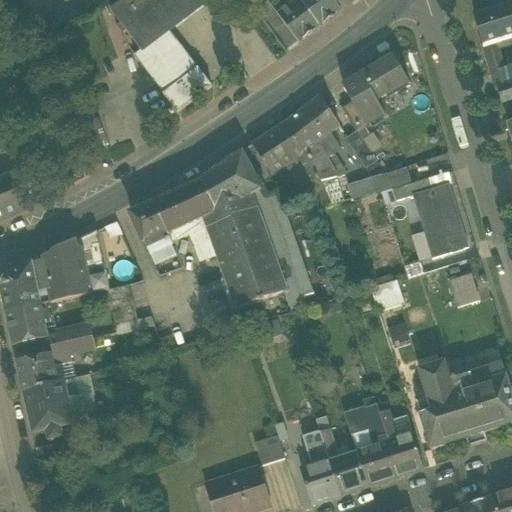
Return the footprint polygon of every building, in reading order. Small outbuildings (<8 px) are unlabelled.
[(126,32),(141,52),(143,53),(170,32),(212,0),(125,0),(111,11),(120,24),(126,32)] [(273,32),(282,25),(267,4),(263,0),(253,0),(251,2),(267,24),(273,32)] [(271,0),(268,3),(267,4),(282,25),(298,46),(300,45),(321,29),(299,0),(298,0),(271,0)] [(299,0),(321,29),(341,13),(331,0),(299,0)] [(511,5),(480,16),(490,47),(511,39),(511,5)] [(273,32),(288,52),(299,44),(278,16),(267,24),(273,32)] [(122,35),(126,32),(120,24),(116,27),(122,35)] [(198,69),(170,32),(143,53),(141,52),(135,57),(164,95),(163,95),(177,113),(212,87),(198,69)] [(486,48),(494,75),(509,71),(508,68),(502,48),(511,45),(511,39),(490,47),(486,48)] [(352,104),(366,127),(380,118),(373,104),(377,102),(387,96),(386,95),(407,83),(409,87),(410,86),(394,57),(357,79),(366,95),(352,104)] [(511,85),(511,82),(509,71),(494,75),(498,90),(511,85)] [(366,95),(357,79),(343,87),(352,104),(366,95)] [(499,92),(502,105),(511,102),(511,85),(498,90),(498,92),(499,92)] [(321,97),(286,125),(305,155),(317,145),(331,134),(340,127),(321,97)] [(373,104),(380,118),(385,115),(377,102),(373,104)] [(342,110),(356,133),(357,132),(366,127),(352,104),(342,110)] [(272,177),(300,158),(305,155),(286,125),(252,147),(272,177)] [(363,141),(357,132),(356,133),(346,139),(366,169),(377,162),(372,155),(363,141)] [(331,134),(317,145),(327,160),(333,156),(342,151),(331,134)] [(374,134),(363,141),(372,155),(383,148),(374,134)] [(305,155),(320,177),(323,182),(346,175),(333,156),(327,160),(317,145),(305,155)] [(243,154),(260,185),(268,180),(272,177),(252,147),(243,154)] [(202,181),(217,213),(254,196),(263,192),(264,191),(260,185),(243,154),(225,165),(202,181)] [(320,177),(305,155),(300,158),(302,163),(298,165),(310,183),(320,177)] [(386,175),(377,162),(366,169),(373,179),(386,175)] [(373,179),(372,179),(376,193),(376,194),(408,185),(404,170),(386,175),(373,179)] [(19,172),(0,179),(0,221),(31,208),(31,206),(30,206),(19,172)] [(449,174),(428,180),(432,192),(450,186),(453,186),(449,174)] [(346,175),(323,182),(326,186),(332,206),(353,200),(348,186),(346,175)] [(326,186),(323,182),(320,177),(310,183),(309,184),(315,193),(326,186)] [(348,186),(353,200),(376,193),(372,179),(348,186)] [(278,193),(268,180),(260,185),(264,191),(263,192),(266,199),(278,193)] [(428,180),(394,191),(397,202),(414,197),(432,192),(428,180)] [(168,236),(169,236),(203,220),(217,213),(202,181),(153,204),(154,205),(168,236)] [(433,258),(433,260),(469,249),(450,186),(432,192),(414,197),(415,202),(421,220),(425,234),(433,258)] [(288,293),(285,294),(291,311),(306,307),(303,299),(314,295),(287,215),(286,215),(278,193),(266,199),(263,192),(254,196),(288,293)] [(203,220),(217,257),(236,312),(285,294),(288,293),(254,196),(217,213),(203,220)] [(421,220),(415,202),(403,206),(409,224),(421,220)] [(131,216),(147,250),(171,240),(169,236),(168,236),(154,205),(131,216)] [(191,236),(200,263),(217,257),(203,220),(169,236),(171,240),(172,244),(191,236)] [(97,233),(86,238),(87,246),(99,243),(97,233)] [(419,262),(433,258),(425,234),(411,237),(419,262)] [(86,238),(75,244),(53,254),(43,259),(43,261),(44,262),(33,265),(42,307),(47,305),(107,292),(110,291),(99,243),(87,246),(86,238)] [(172,244),(171,240),(147,250),(150,256),(173,245),(172,244)] [(53,253),(53,254),(75,244),(74,243),(53,253)] [(173,245),(150,256),(155,268),(178,257),(173,245)] [(422,263),(404,268),(407,280),(426,275),(422,263)] [(6,314),(42,307),(33,265),(33,264),(5,278),(2,285),(1,288),(6,314)] [(449,283),(458,309),(480,302),(471,276),(449,283)] [(371,290),(377,312),(404,304),(397,282),(371,290)] [(107,292),(115,327),(138,322),(130,287),(110,291),(107,292)] [(47,305),(42,307),(47,330),(53,328),(47,305)] [(50,343),(47,330),(42,307),(6,314),(14,351),(50,343)] [(138,322),(115,327),(117,334),(155,325),(152,318),(138,322)] [(279,320),(265,325),(270,340),(284,335),(279,320)] [(411,346),(404,324),(387,329),(394,351),(411,346)] [(54,336),(56,347),(90,339),(88,328),(54,336)] [(90,339),(56,347),(59,359),(72,356),(92,351),(90,339)] [(53,360),(59,359),(56,347),(51,348),(53,356),(53,360)] [(17,364),(24,393),(59,385),(53,360),(53,356),(17,364)] [(59,359),(53,360),(59,385),(66,383),(77,380),(72,356),(59,359)] [(421,417),(431,451),(466,440),(485,434),(511,425),(511,395),(503,366),(451,382),(445,363),(419,371),(430,407),(425,409),(426,415),(421,417)] [(77,380),(66,383),(69,400),(74,399),(76,406),(85,404),(84,400),(93,397),(88,377),(77,380)] [(66,383),(59,385),(24,393),(33,436),(47,433),(49,443),(81,435),(77,416),(87,413),(85,404),(76,406),(74,399),(69,400),(66,383)] [(376,406),(379,416),(388,413),(385,403),(376,406)] [(373,442),(375,448),(388,443),(379,416),(376,406),(345,416),(351,436),(365,431),(369,444),(373,442)] [(379,416),(388,443),(397,440),(392,422),(388,413),(379,416)] [(397,440),(413,436),(414,435),(408,418),(392,422),(397,440)] [(320,432),(320,434),(330,431),(327,419),(317,423),(320,432)] [(320,434),(329,463),(338,460),(335,448),(336,448),(330,431),(320,434)] [(351,436),(357,453),(375,448),(373,442),(369,444),(365,431),(351,436)] [(303,438),(312,468),(329,463),(320,434),(320,432),(303,438)] [(485,434),(466,440),(469,448),(487,442),(485,434)] [(255,443),(264,468),(286,460),(277,436),(255,443)] [(413,436),(397,440),(388,443),(400,478),(424,470),(413,436)] [(400,478),(388,443),(375,448),(357,453),(369,488),(400,478)] [(36,450),(39,464),(59,459),(56,445),(36,450)] [(357,453),(338,460),(329,463),(341,497),(369,488),(357,453)] [(312,468),(302,471),(313,506),(341,497),(329,463),(312,468)] [(205,486),(213,511),(259,511),(271,508),(258,468),(205,486)] [(496,511),(511,511),(511,492),(492,498),(496,511)] [(464,510),(464,511),(496,511),(492,498),(464,507),(464,510)]
